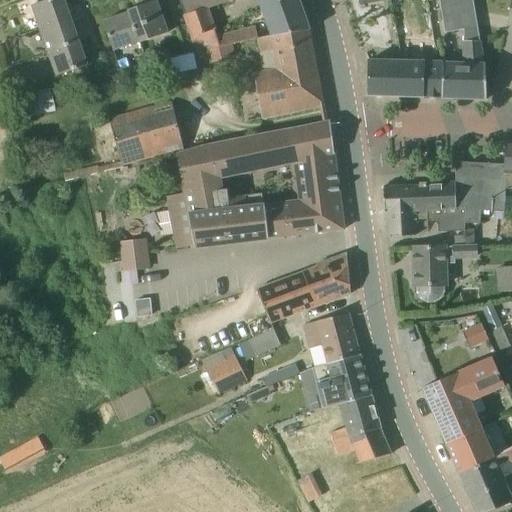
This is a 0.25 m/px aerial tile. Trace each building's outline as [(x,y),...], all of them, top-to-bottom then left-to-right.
[(39,30),(70,18),(63,0),(46,0),(30,6),(39,30)] [(149,37),(168,30),(157,1),(159,0),(144,0),(145,4),(138,6),(149,37)] [(231,59),(230,52),(234,51),(232,44),(256,38),(259,49),(311,42),(309,29),(298,0),(179,0),(184,15),(182,15),(198,63),(204,61),(205,65),(231,59)] [(472,0),(438,0),(445,33),(463,29),(463,41),(480,41),(472,0)] [(509,14),(509,0),(485,0),(486,13),(509,14)] [(132,43),(149,37),(138,6),(128,10),(129,12),(122,15),(132,43)] [(114,49),(132,43),(122,15),(103,22),(114,49)] [(47,53),(78,41),(70,18),(39,30),(47,53)] [(55,76),(87,65),(78,41),(47,53),(55,76)] [(485,64),(484,64),(480,41),(463,41),(462,63),(442,62),(441,99),(443,99),(443,98),(484,100),(486,100),(485,64)] [(324,108),(311,42),(259,49),(260,53),(272,50),(276,69),(253,72),(262,120),(321,108),(322,108),(324,108)] [(406,97),(408,62),(371,61),(371,60),(368,60),(368,97),(371,97),(371,96),(406,97)] [(441,99),(442,62),(438,62),(408,62),(406,97),(421,98),(423,98),(441,98),(441,99)] [(28,116),(53,109),(47,89),(22,96),(28,116)] [(122,167),(184,149),(170,102),(109,120),(122,167)] [(175,248),(194,245),(194,248),(343,229),(330,121),(326,122),(326,120),(325,121),(176,153),(184,194),(166,197),(175,248)] [(503,211),(504,189),(505,164),(456,162),(456,182),(455,209),(465,209),(465,223),(479,224),(480,210),(503,211)] [(465,209),(455,209),(456,182),(426,184),(426,182),(419,183),(419,186),(420,222),(427,222),(427,220),(438,220),(438,231),(465,231),(465,223),(465,209)] [(420,222),(419,186),(382,187),(384,212),(388,212),(389,237),(414,236),(414,222),(420,222)] [(465,235),(453,236),(453,246),(466,245),(465,235)] [(149,268),(146,238),(120,241),(123,271),(149,268)] [(478,258),(477,245),(412,248),(413,286),(417,286),(417,293),(420,298),(426,301),(432,301),(438,297),(441,291),(441,285),(444,285),(443,256),(453,256),(453,259),(478,258)] [(313,308),(343,297),(350,294),(346,253),(344,253),(344,254),(316,264),(317,266),(301,272),(313,308)] [(276,327),(274,323),(313,308),(301,272),(256,288),(266,317),(247,325),(253,338),(273,329),(276,327)] [(149,299),(134,301),(136,316),(151,315),(149,299)] [(31,338),(75,327),(69,304),(24,315),(29,332),(31,338)] [(302,326),(308,349),(321,346),(326,364),(361,359),(360,355),(359,355),(347,313),(302,326)] [(470,348),(489,340),(481,323),(462,331),(470,348)] [(496,341),(505,337),(506,336),(502,326),(492,331),(496,341)] [(280,346),(273,329),(253,338),(249,340),(256,356),(280,346)] [(500,351),(510,346),(506,336),(505,337),(496,341),(500,351)] [(234,356),(206,370),(218,395),(246,380),(234,356)] [(446,445),(481,429),(479,424),(469,403),(504,387),(492,358),(421,388),(446,445)] [(371,398),(361,359),(326,364),(313,366),(313,367),(312,367),(312,368),(311,369),(322,409),(338,405),(337,403),(371,398)] [(266,387),(299,373),(295,364),(262,378),(266,387)] [(354,451),(359,462),(389,455),(391,454),(390,453),(380,430),(380,428),(371,398),(337,403),(338,405),(345,428),(329,433),(337,457),(354,451)] [(493,458),(492,457),(490,451),(481,429),(446,445),(458,473),(493,458)] [(0,457),(0,461),(7,474),(46,452),(37,437),(0,457)] [(511,446),(492,457),(493,458),(458,473),(475,511),(488,511),(511,502),(511,499),(503,479),(511,475),(511,466),(511,465),(511,446)] [(304,477),(300,470),(293,474),(308,503),(322,495),(311,474),(304,477)]
